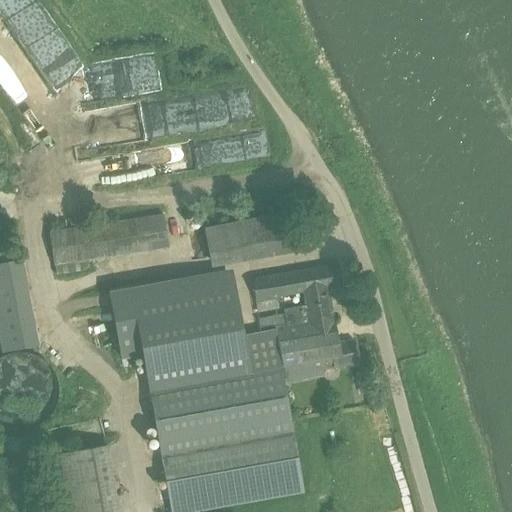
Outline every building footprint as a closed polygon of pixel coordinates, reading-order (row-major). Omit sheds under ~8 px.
[(0,0),(21,30),(26,26),(45,54),(61,43),(43,18),(41,19),(31,6),(39,0),(0,0)] [(145,95),(165,88),(156,65),(136,73),(145,95)] [(234,119),(230,94),(212,97),(216,122),(234,119)] [(239,94),(236,115),(251,117),(255,96),(239,94)] [(152,133),(211,124),(207,98),(148,107),(152,133)] [(246,134),(251,159),(272,155),(267,130),(246,134)] [(233,138),(212,144),(217,163),(239,158),(233,138)] [(189,167),(213,160),(207,141),(184,149),(189,167)] [(152,172),(151,153),(126,154),(127,173),(152,172)] [(203,227),(211,267),(296,253),(288,211),(203,227)] [(48,231),(54,265),(87,259),(169,246),(163,213),(48,231)] [(18,258),(0,260),(0,350),(34,344),(18,258)] [(87,259),(54,265),(55,273),(89,268),(87,259)] [(121,358),(143,354),(157,432),(170,511),(183,511),(302,491),(287,409),(282,378),(357,364),(353,340),(337,343),(328,288),(339,286),(335,265),(251,280),(255,300),(257,313),(279,309),(276,297),(303,292),(305,306),(283,310),(284,315),(259,319),(261,333),(244,336),(235,287),(112,309),(121,358)] [(59,395),(59,390),(59,386),(58,382),(56,377),(54,373),(52,368),(49,364),(45,360),(40,357),(35,355),(30,353),(25,352),(20,352),(15,352),(10,353),(6,355),(2,356),(0,357),(0,423),(2,425),(6,427),(10,428),(15,429),(20,429),(25,429),(30,428),(36,426),(40,424),(45,420),(49,417),(52,412),(55,408),(57,404),(58,399),(59,395)] [(356,373),(358,384),(370,381),(367,370),(356,373)] [(118,511),(105,444),(57,453),(68,511),(118,511)]
